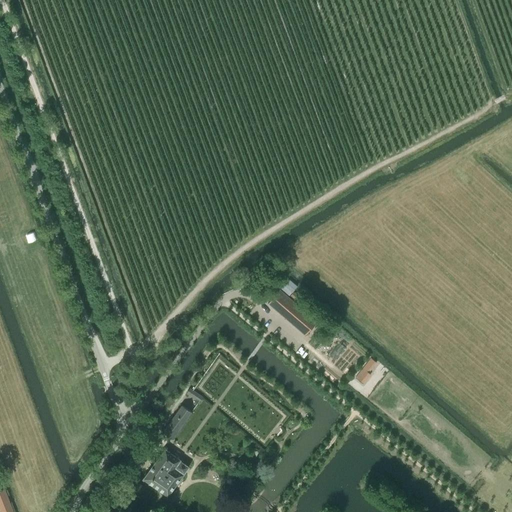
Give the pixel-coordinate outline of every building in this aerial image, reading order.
[(305,334),(316,321),(279,290),(268,303),(305,334)] [(340,342),(329,355),(335,360),(346,348),(340,342)] [(363,369),(356,377),(361,382),(363,383),(370,375),(368,373),(376,363),(371,359),(363,369)] [(190,388),(186,393),(198,401),(202,396),(190,388)] [(163,431),(173,438),(192,412),(182,405),(163,431)] [(165,449),(143,479),(167,497),(189,467),(180,461),(181,460),(165,449)] [(8,495),(0,498),(0,504),(1,506),(10,502),(8,495)]
